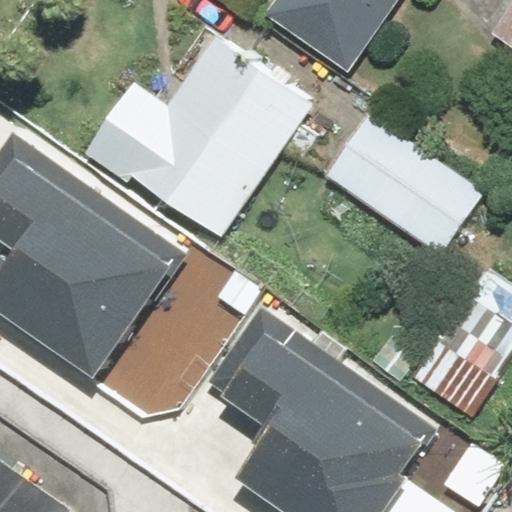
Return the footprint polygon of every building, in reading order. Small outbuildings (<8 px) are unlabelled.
[(410,0),(283,0),(277,9),(362,68),(410,0)] [(511,8),(495,33),(511,44),(511,8)] [(152,68),(100,142),(240,239),(338,98),(236,27),(190,94),(152,68)] [(387,107),(343,169),(453,248),(497,186),(387,107)] [(28,127),(0,167),(0,215),(30,236),(0,279),(0,298),(110,374),(199,246),(28,127)] [(511,386),(511,280),(499,272),(431,371),(493,414),(511,386)] [(271,307),(224,381),(288,421),(255,472),(318,511),(397,511),(454,423),(271,307)] [(0,511),(87,511),(93,505),(0,438),(0,511)]
